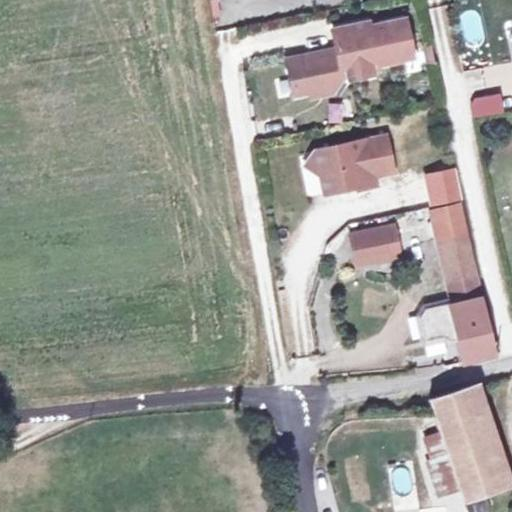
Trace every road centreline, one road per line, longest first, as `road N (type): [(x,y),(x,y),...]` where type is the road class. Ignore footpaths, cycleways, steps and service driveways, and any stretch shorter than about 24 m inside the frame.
road 1 (unclassified): [(285,398),(221,395),(0,419)]
road 2 (residential): [(511,364),(412,386),(285,398)]
